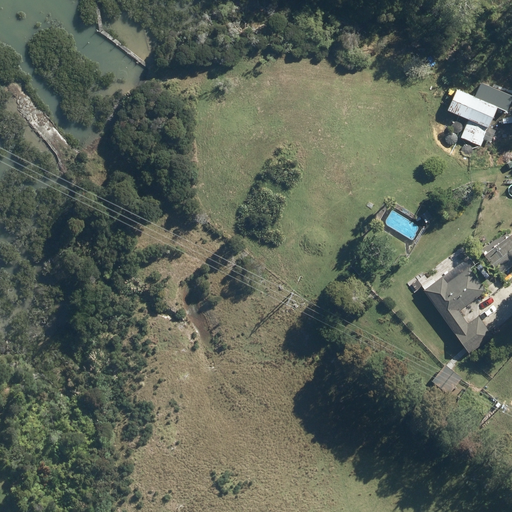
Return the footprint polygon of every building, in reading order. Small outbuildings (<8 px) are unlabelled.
[(457,88),(448,109),(468,118),(460,137),(480,145),(498,105),(457,88)] [(432,217),(427,211),(421,216),(427,222),(432,217)] [(511,233),(484,254),(500,275),(511,265),(511,233)] [(459,309),(486,290),(469,267),(457,275),(453,268),(424,289),(469,353),(492,336),(478,316),(468,322),(459,309)] [(445,365),(432,380),(449,393),(461,378),(445,365)]
